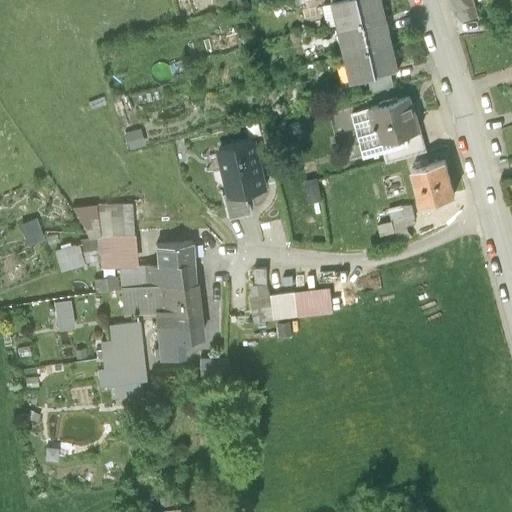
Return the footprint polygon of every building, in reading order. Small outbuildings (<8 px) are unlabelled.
[(340,0),(329,3),(335,30),(386,17),(381,0),(340,0)] [(474,0),(452,0),(455,11),(475,4),(474,0)] [(386,17),(335,30),(342,57),(392,44),(386,17)] [(399,72),(392,44),(342,57),(349,84),(399,72)] [(413,112),(408,95),(368,107),(379,144),(422,132),(416,111),(413,112)] [(139,129),(123,133),(128,149),(143,145),(139,129)] [(427,151),(422,132),(379,144),(384,163),(427,151)] [(267,187),(255,136),(214,146),(226,197),(245,192),(267,187)] [(455,194),(445,159),(408,169),(418,204),(455,194)] [(317,178),(303,180),(308,204),(322,201),(317,178)] [(245,192),(226,197),(221,198),(227,220),(250,215),(245,192)] [(132,235),(130,203),(96,205),(98,236),(132,235)] [(401,203),(389,207),(393,224),(416,218),(412,204),(401,203)] [(98,236),(96,205),(70,206),(83,232),(86,238),(98,236)] [(35,217),(17,223),(25,244),(43,237),(35,217)] [(280,233),(278,221),(269,223),(271,235),(280,233)] [(134,266),(132,235),(98,236),(86,238),(83,232),(79,233),(85,262),(99,261),(100,269),(118,267),(134,266)] [(152,243),(154,265),(134,266),(118,267),(119,285),(157,283),(193,282),(192,263),(190,240),(152,243)] [(77,242),(53,250),(59,269),(83,262),(77,242)] [(271,292),(267,281),(267,267),(254,267),(254,282),(248,282),(248,294),(247,294),(251,319),(274,315),(271,292)] [(115,276),(92,278),(94,290),(116,288),(115,276)] [(197,318),(193,282),(157,283),(159,311),(151,311),(152,324),(197,318)] [(121,313),(151,311),(159,311),(157,283),(119,285),(121,313)] [(295,289),(271,292),(274,315),(299,312),(295,289)] [(352,289),(331,289),(332,305),(352,305),(352,289)] [(68,298),(53,301),(57,328),(72,326),(68,298)] [(291,317),(277,319),(279,333),(293,331),(291,317)] [(199,342),(197,318),(152,324),(156,362),(183,360),(182,344),(199,342)] [(137,320),(113,323),(115,338),(117,353),(141,350),(137,320)] [(11,342),(9,333),(2,334),(4,343),(11,342)] [(100,385),(107,384),(106,381),(115,380),(113,353),(117,353),(115,338),(93,341),(94,355),(101,354),(102,368),(98,368),(100,385)] [(144,378),(141,350),(117,353),(113,353),(115,380),(138,379),(144,378)] [(222,357),(197,357),(198,382),(222,378),(222,357)] [(139,393),(138,379),(115,380),(106,381),(107,384),(108,394),(139,393)] [(158,494),(159,506),(174,505),(173,493),(158,494)]
